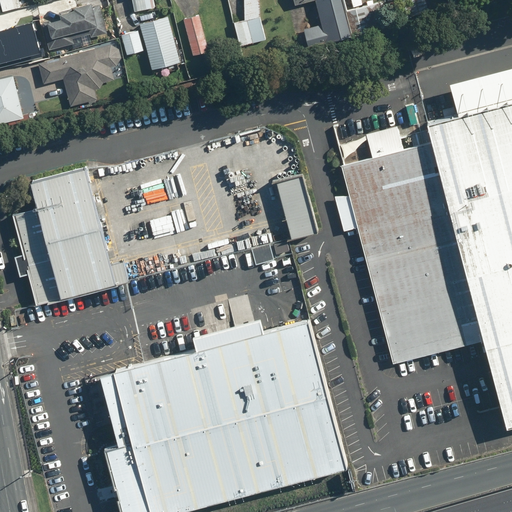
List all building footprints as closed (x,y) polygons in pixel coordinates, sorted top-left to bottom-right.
[(1,0),(3,10),(34,3),(33,0),(1,0)] [(135,0),(138,11),(156,6),(154,0),(135,0)] [(260,0),(243,0),(244,19),(235,21),(240,43),(265,38),(260,15),(260,0)] [(297,0),(299,4),(314,0),(316,0),(322,24),(303,28),(308,46),(351,35),(342,0),(297,0)] [(429,9),(426,0),(402,0),(406,14),(429,9)] [(61,18),(43,22),(48,48),(108,35),(102,8),(96,9),(95,3),(59,11),(61,18)] [(200,14),(184,18),(193,54),(209,50),(200,14)] [(168,15),(141,23),(153,68),(181,61),(168,15)] [(15,31),(15,28),(0,30),(0,65),(21,61),(19,51),(29,49),(26,29),(15,31)] [(137,31),(123,34),(127,54),(142,51),(137,31)] [(111,65),(116,64),(117,64),(117,63),(118,63),(118,62),(119,61),(119,60),(120,59),(120,58),(120,57),(121,56),(121,55),(121,54),(120,53),(120,52),(120,51),(120,50),(119,49),(118,48),(118,47),(117,46),(116,45),(115,45),(115,44),(114,44),(113,44),(112,43),(38,63),(43,83),(64,78),(71,106),(97,99),(94,89),(103,87),(102,83),(115,80),(111,65)] [(0,127),(24,122),(13,75),(0,78),(0,127)] [(483,334),(507,424),(511,422),(511,95),(423,118),(429,139),(346,160),(397,357),(483,334)] [(249,131),(212,143),(219,166),(256,154),(249,131)] [(29,178),(36,205),(14,211),(37,299),(116,279),(85,163),(29,178)] [(317,230),(302,174),(276,180),(291,236),(317,230)] [(106,444),(123,511),(180,511),(180,508),(347,466),(309,319),(101,372),(119,441),(106,444)]
